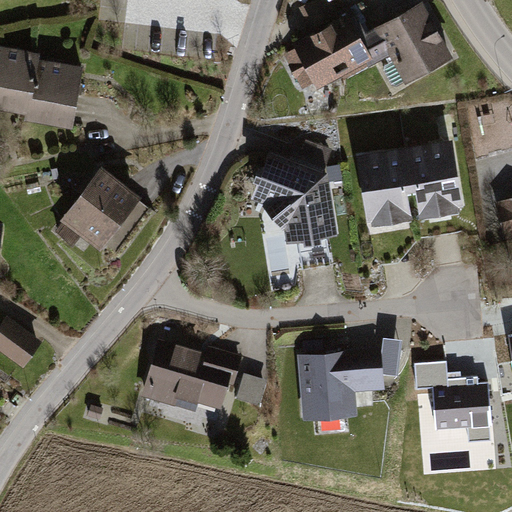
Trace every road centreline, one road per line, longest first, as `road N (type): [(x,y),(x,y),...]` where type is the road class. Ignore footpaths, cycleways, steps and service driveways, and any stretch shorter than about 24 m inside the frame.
road 1 (unclassified): [(511,311),(448,305),(222,324),(154,284)]
road 2 (residential): [(224,146),(154,284)]
road 3 (residential): [(84,358),(26,429),(0,482)]
road 4 (residential): [(103,108),(142,121),(235,115)]
road 5 (residential): [(271,0),(235,115)]
